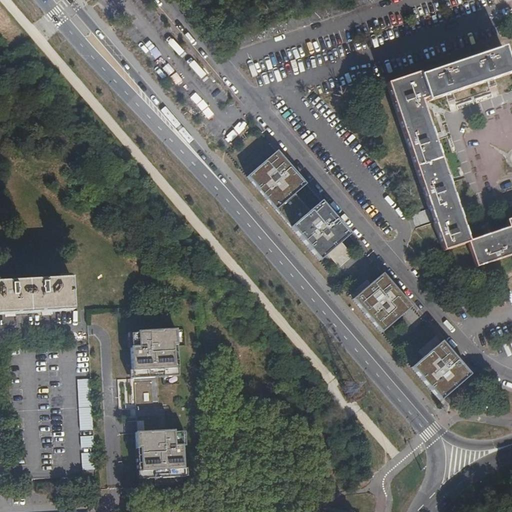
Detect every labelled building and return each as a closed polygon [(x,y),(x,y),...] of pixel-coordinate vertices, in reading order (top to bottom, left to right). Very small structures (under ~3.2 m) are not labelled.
[(336,0),(229,36),(234,49),(380,0),(336,0)] [(442,251),(467,243),(419,102),(426,100),(427,102),(511,74),(503,49),(419,77),(418,75),(387,85),(442,251)] [(277,151),(247,176),(276,211),(306,186),(277,151)] [(322,203),(292,228),(320,262),(349,237),(322,203)] [(509,228),(467,243),(476,267),(511,254),(511,219),(506,221),(509,228)] [(384,277),(354,301),(382,335),(412,309),(384,277)] [(0,312),(73,309),(71,279),(0,282),(0,312)] [(144,332),(129,333),(132,378),(178,376),(175,329),(144,331),(144,332)] [(444,345),(413,370),(441,404),(473,379),(444,345)] [(165,432),(135,433),(137,480),(184,478),(181,433),(165,434),(165,432)]
